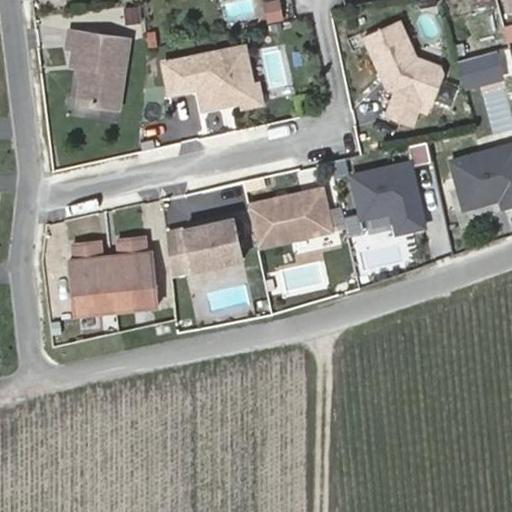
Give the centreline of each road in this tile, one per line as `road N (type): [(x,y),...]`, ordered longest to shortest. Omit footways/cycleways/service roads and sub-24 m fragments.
road 1 (residential): [(511,265),(324,327),(44,394)]
road 2 (residential): [(30,204),(342,131),(326,7)]
road 3 (residential): [(30,204),(12,0)]
road 4 (residential): [(44,394),(26,256),(30,204)]
